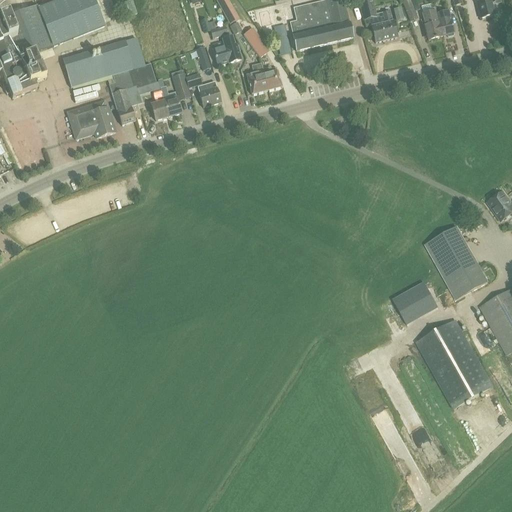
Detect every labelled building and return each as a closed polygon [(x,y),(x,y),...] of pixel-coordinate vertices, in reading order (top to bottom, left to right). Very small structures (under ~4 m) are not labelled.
[(137,15),(132,0),(124,3),(128,17),(137,15)] [(240,21),(228,0),(214,0),(230,26),(240,21)] [(293,38),(297,53),(353,40),(343,0),(334,0),(294,10),(297,23),(290,24),(293,38)] [(376,19),(378,26),(371,28),(375,45),(397,40),(393,23),(392,23),(390,13),(381,15),(382,15),(376,16),(371,0),(366,0),(359,2),(363,22),(376,19)] [(410,0),(408,0),(402,3),(410,23),(418,20),(410,0)] [(475,0),(480,20),(495,16),(490,0),(475,0)] [(86,6),(89,19),(95,17),(91,4),(86,6)] [(396,22),(403,20),(400,9),(394,11),(396,22)] [(97,23),(117,16),(115,11),(95,17),(97,23)] [(441,39),(441,38),(440,38),(435,16),(435,13),(422,16),(426,28),(425,28),(428,42),(441,39)] [(440,38),(441,38),(448,36),(449,38),(454,37),(453,35),(454,34),(451,23),(448,13),(435,16),(440,38)] [(216,30),(214,23),(208,24),(207,20),(201,22),(205,35),(210,33),(212,40),(228,36),(225,27),(216,30)] [(237,24),(230,28),(235,36),(242,33),(237,24)] [(291,54),(284,26),(273,29),(280,57),(291,54)] [(270,53),(258,36),(254,29),(243,36),(248,43),(260,60),(270,53)] [(223,41),(223,43),(225,50),(224,51),(228,64),(229,64),(229,65),(241,61),(237,47),(235,47),(233,42),(232,38),(223,41)] [(225,50),(223,43),(213,46),(215,52),(213,52),(217,67),(228,64),(224,51),(225,50)] [(211,70),(206,49),(196,52),(203,73),(211,70)] [(135,123),(129,103),(126,93),(138,90),(156,84),(151,65),(145,67),(142,68),(134,70),(125,73),(113,77),(107,79),(109,87),(112,95),(112,96),(121,127),(135,123)] [(252,96),(267,91),(262,71),(261,65),(252,68),(254,75),(247,77),(252,96)] [(6,74),(10,83),(11,82),(13,87),(28,80),(24,67),(18,70),(17,69),(14,69),(10,71),(10,75),(12,78),(10,78),(8,74),(6,74)] [(262,71),(267,91),(281,88),(277,73),(276,70),(271,71),(271,69),(262,71)] [(189,90),(185,79),(184,75),(172,79),(176,90),(181,89),(185,101),(191,99),(189,90)] [(199,75),(185,79),(189,90),(202,86),(199,75)] [(160,88),(159,83),(156,84),(151,85),(152,88),(153,92),(155,100),(157,99),(163,98),(160,88)] [(221,104),(217,90),(215,84),(197,89),(199,94),(204,109),(221,104)] [(141,103),(137,90),(126,93),(129,103),(131,106),(141,103)] [(177,100),(171,101),(164,103),(169,119),(181,115),(177,100)] [(103,103),(67,114),(75,141),(95,135),(96,140),(115,134),(108,109),(106,110),(103,103)] [(164,103),(158,105),(151,107),(156,123),(169,119),(164,103)] [(33,114),(28,115),(34,133),(38,131),(33,114)] [(483,200),(495,193),(491,187),(487,189),(485,185),(477,189),(483,200)] [(500,214),(504,220),(500,223),(501,223),(511,215),(511,204),(511,205),(503,193),(487,205),(496,217),(500,214)] [(457,301),(488,284),(457,229),(425,247),(457,301)] [(424,285),(393,302),(407,326),(438,309),(424,285)] [(511,290),(479,309),(507,358),(511,354),(511,290)] [(493,389),(456,323),(417,344),(454,411),(493,389)] [(354,382),(366,408),(379,402),(377,397),(375,398),(365,377),(354,382)] [(500,392),(511,387),(509,381),(497,386),(500,392)]
